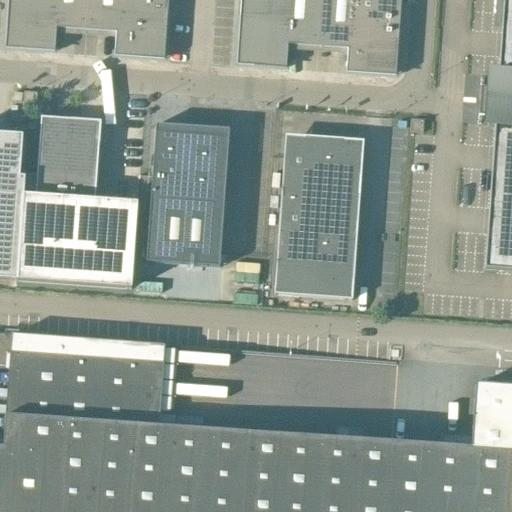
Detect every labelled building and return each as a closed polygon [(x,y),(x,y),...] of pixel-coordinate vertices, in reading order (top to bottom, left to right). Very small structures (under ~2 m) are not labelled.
[(86,32),(87,0),(7,0),(4,50),(54,54),(56,30),(86,32)] [(164,62),(167,0),(87,0),(86,32),(115,34),(114,58),(164,62)] [(317,49),(320,0),(240,0),(235,67),(256,68),(285,70),(287,46),(317,49)] [(320,0),(317,49),(347,51),(345,72),(345,75),(366,76),(374,77),(395,78),(396,57),(400,0),(320,0)] [(511,0),(494,0),(493,32),(500,32),(497,78),(490,77),(489,88),(479,87),(480,92),(480,98),(480,105),(479,111),(478,116),(487,116),(486,127),(493,128),(483,272),(511,273),(511,0)] [(36,107),(37,94),(24,93),(23,106),(36,107)] [(38,145),(29,278),(89,283),(98,145),(100,123),(65,121),(53,120),(40,119),(38,145)] [(422,134),(423,121),(410,120),(409,134),(422,134)] [(154,145),(145,264),(219,269),(227,145),(228,131),(225,131),(224,138),(198,136),(199,130),(185,129),(184,135),(158,134),(159,126),(155,126),(154,145)] [(0,280),(17,282),(27,138),(0,135),(0,280)] [(284,151),(273,296),(351,302),(362,157),(363,142),(343,141),(304,138),(285,137),(284,151)] [(511,511),(511,388),(474,386),(470,450),(158,428),(164,347),(11,336),(5,417),(3,442),(2,449),(0,448),(0,511),(511,511)]
